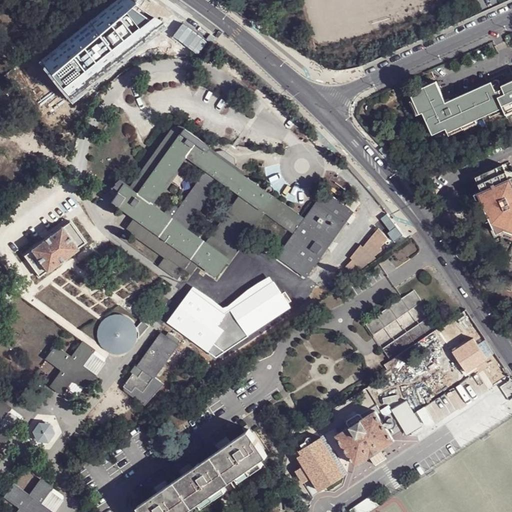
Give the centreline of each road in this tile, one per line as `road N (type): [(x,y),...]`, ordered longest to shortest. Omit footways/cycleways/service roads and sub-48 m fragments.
road 1 (tertiary): [(511,360),(380,171),(321,108)]
road 2 (residential): [(511,17),(321,108)]
road 3 (tertiary): [(321,108),(190,0)]
